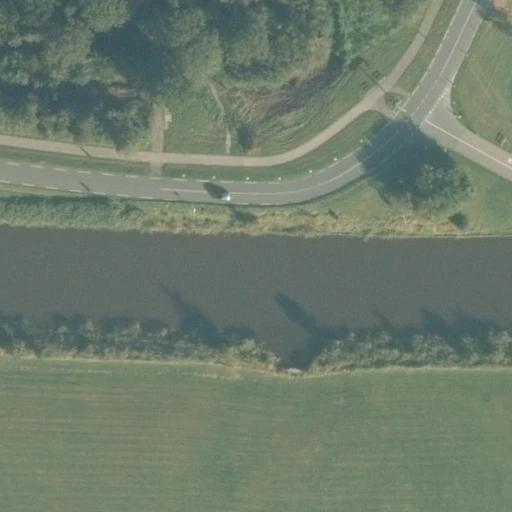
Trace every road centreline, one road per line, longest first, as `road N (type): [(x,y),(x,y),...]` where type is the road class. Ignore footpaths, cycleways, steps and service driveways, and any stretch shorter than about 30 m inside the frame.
road 1 (tertiary): [(0,169),(161,188),(291,192),(349,170),(414,112)]
road 2 (tertiary): [(414,112),(475,0)]
